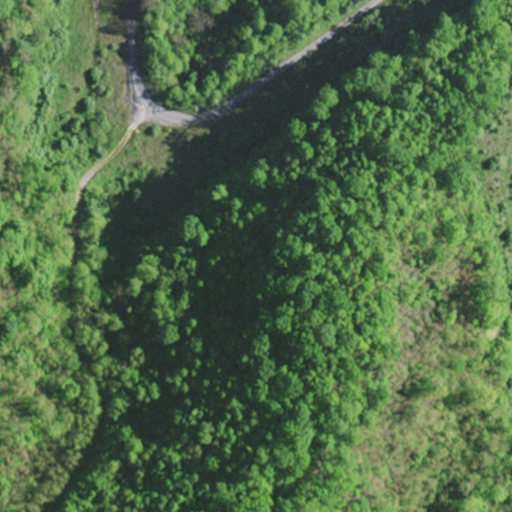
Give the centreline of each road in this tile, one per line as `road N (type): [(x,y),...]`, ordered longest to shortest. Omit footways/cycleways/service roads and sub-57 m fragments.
road 1 (track): [(48,511),(98,435),(100,406),(73,321),(70,280),(88,139),(128,45)]
road 2 (track): [(128,0),(125,30),(136,68),(174,116),(196,123),(267,87),(382,0)]
